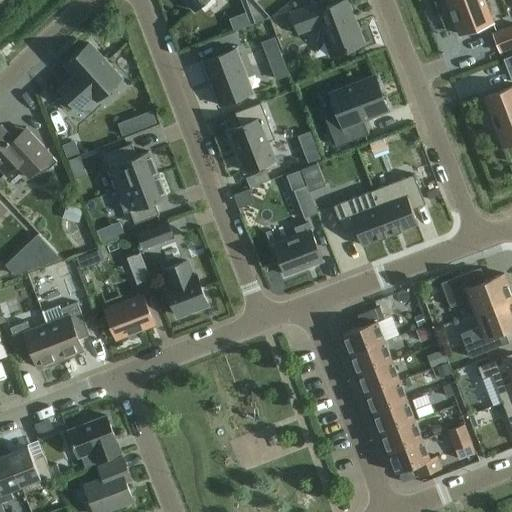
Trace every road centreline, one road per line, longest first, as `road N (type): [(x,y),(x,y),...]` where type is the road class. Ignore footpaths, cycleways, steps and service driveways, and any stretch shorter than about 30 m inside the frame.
road 1 (residential): [(143,0),(261,320)]
road 2 (residential): [(385,0),(476,241)]
road 3 (residential): [(312,304),(388,511)]
road 4 (residential): [(312,304),(476,241)]
road 5 (residential): [(121,376),(261,320)]
road 6 (residential): [(174,511),(121,376)]
road 7 (residential): [(0,420),(121,376)]
road 8 (residential): [(0,85),(90,0)]
road 9 (residential): [(396,511),(511,467)]
